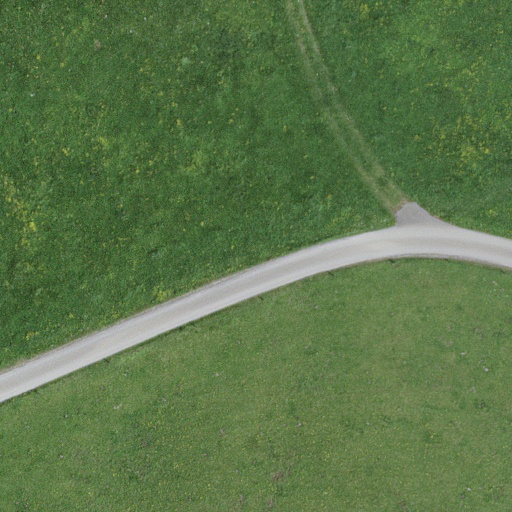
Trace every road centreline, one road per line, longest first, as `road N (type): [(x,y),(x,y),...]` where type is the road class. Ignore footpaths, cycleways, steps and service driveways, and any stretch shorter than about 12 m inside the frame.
road 1 (unclassified): [(511,249),(420,235),(327,251),(0,378)]
road 2 (track): [(420,235),(323,101),(294,0)]
